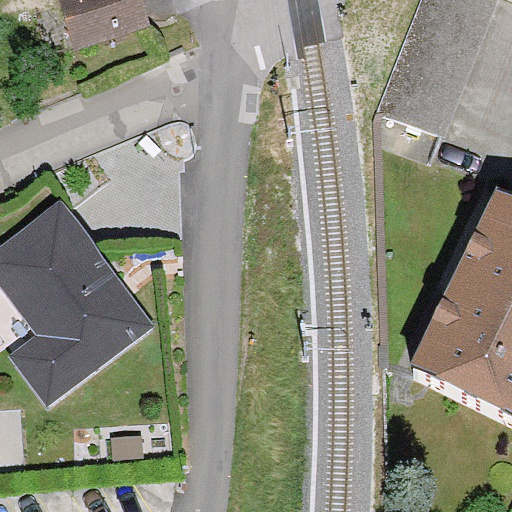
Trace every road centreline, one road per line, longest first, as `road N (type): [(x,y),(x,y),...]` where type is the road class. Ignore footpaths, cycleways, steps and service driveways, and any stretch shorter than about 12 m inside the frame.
road 1 (track): [(238,59),(212,511)]
road 2 (residential): [(238,59),(0,169)]
